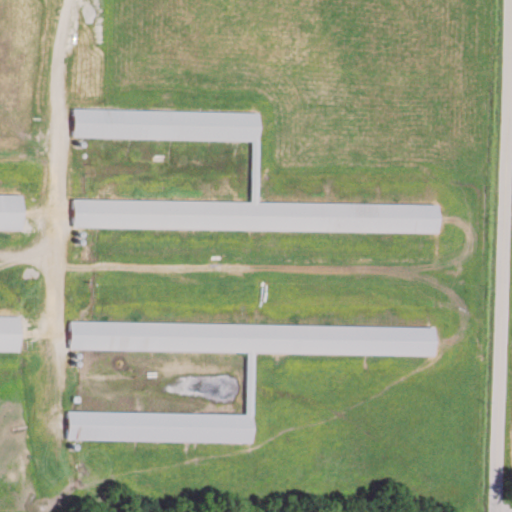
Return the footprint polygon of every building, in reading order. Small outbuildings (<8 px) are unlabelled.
[(74,134),(261,138),(261,109),(75,105),(74,134)] [(24,192),(0,191),(0,226),(23,227),(24,192)] [(440,230),(440,201),(259,199),(73,196),(73,224),(440,230)] [(0,312),(0,347),(21,348),(21,313),(0,312)] [(437,352),(437,324),(71,318),(71,346),(437,352)] [(256,440),(256,411),(70,408),(69,437),(256,440)]
